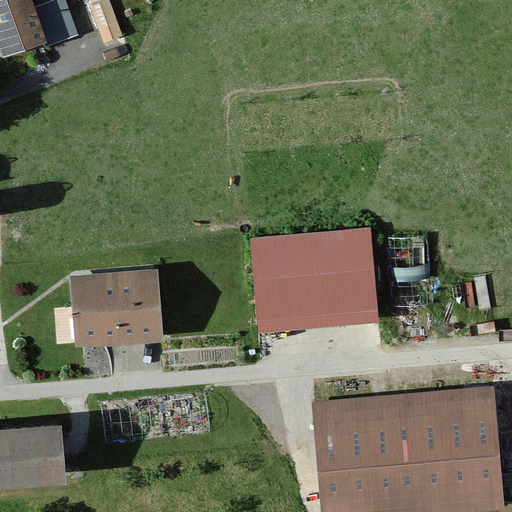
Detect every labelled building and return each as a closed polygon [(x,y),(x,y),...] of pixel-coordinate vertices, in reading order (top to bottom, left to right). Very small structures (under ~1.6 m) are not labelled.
[(38,0),(0,0),(0,25),(10,53),(52,38),(38,0)] [(114,0),(105,0),(93,5),(104,29),(123,21),(114,0)] [(377,225),(257,237),(266,329),(386,318),(377,225)] [(395,229),(396,273),(431,272),(431,228),(395,229)] [(167,267),(76,275),(83,344),(173,336),(167,267)] [(511,500),(499,382),(316,401),(327,511),(421,511),(511,502),(511,500)] [(211,392),(104,394),(105,434),(212,432),(211,392)] [(73,420),(0,427),(0,483),(79,476),(73,420)]
